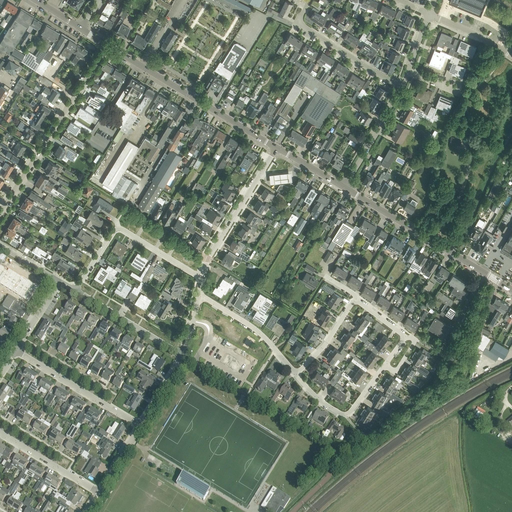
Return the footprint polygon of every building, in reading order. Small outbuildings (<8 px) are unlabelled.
[(67,0),(67,1),(67,2),(70,4),(71,3),(75,6),(75,7),(77,8),(78,8),(83,0),(67,0)] [(167,16),(173,5),(163,0),(161,0),(158,7),(163,9),(161,13),(167,16)] [(235,0),(218,0),(248,15),(251,8),(235,0)] [(366,8),(368,6),(370,0),(362,0),(360,5),(358,3),(355,9),(357,10),(358,11),(360,5),(366,8)] [(375,0),(374,0),(370,0),(368,6),(366,8),(374,10),(378,2),(375,1),(375,0)] [(449,0),(449,1),(459,5),(480,14),(481,12),(483,8),(485,0),(449,0)] [(97,21),(104,25),(108,18),(115,6),(115,7),(117,5),(110,1),(109,3),(108,2),(101,13),(102,13),(97,21)] [(286,1),(282,7),(289,10),(292,4),(286,1)] [(5,15),(8,9),(14,13),(17,8),(7,2),(3,9),(1,13),(5,15)] [(123,4),(117,13),(122,15),(127,6),(123,4)] [(379,12),(385,15),(389,7),(386,5),(385,6),(383,5),(380,10),(379,12)] [(286,16),(289,10),(282,7),(279,13),(286,16)] [(313,20),(316,22),(321,15),(317,13),(319,10),(316,9),(313,7),(310,13),(312,14),(310,18),(313,19),(313,20)] [(392,18),(395,11),(393,10),(393,9),(389,7),(385,15),(392,18)] [(336,9),(334,11),(342,17),(345,13),(336,8),(336,9)] [(25,16),(24,12),(20,10),(0,42),(0,51),(1,50),(9,55),(10,54),(14,48),(33,17),(30,15),(28,16),(26,20),(24,18),(25,16)] [(125,11),(115,27),(118,29),(116,32),(125,38),(130,28),(122,23),(123,21),(128,13),(125,11)] [(320,24),(322,25),(328,17),(329,14),(326,12),(326,13),(323,11),(321,15),(316,22),(315,23),(319,25),(320,24)] [(108,18),(104,25),(110,28),(116,18),(113,15),(110,19),(108,18)] [(403,22),(412,26),(415,18),(406,15),(403,22)] [(37,30),(42,23),(34,18),(18,43),(23,46),(31,33),(30,32),(32,29),(30,27),(31,25),(37,30)] [(408,35),(410,30),(400,26),(401,23),(394,20),(392,23),(398,26),(397,29),(401,31),(399,34),(404,36),(403,37),(407,38),(408,35)] [(145,39),(148,40),(151,42),(161,25),(155,21),(145,39)] [(329,30),(332,32),(337,25),(331,21),(327,28),(329,30)] [(344,27),(346,29),(350,23),(348,21),(345,25),(339,22),(337,25),(332,32),(336,35),(336,34),(339,36),(344,27)] [(345,41),(349,43),(354,34),(352,32),(353,30),(350,29),(353,25),(350,23),(346,29),(348,30),(346,32),(347,32),(343,39),(346,40),(345,41)] [(28,50),(25,55),(21,61),(35,70),(43,58),(49,50),(48,49),(59,33),(45,25),(41,32),(43,34),(41,38),(45,40),(35,55),(28,50)] [(361,38),(363,39),(369,30),(369,29),(367,33),(365,31),(361,38)] [(171,30),(162,45),(162,47),(162,49),(163,51),(165,51),(167,51),(169,49),(177,34),(171,30)] [(363,39),(365,41),(372,31),(369,30),(363,39)] [(437,45),(437,46),(443,48),(445,45),(450,48),(448,54),(452,55),(454,51),(456,46),(450,43),(452,37),(442,33),(440,39),(439,38),(436,45),(437,45)] [(67,38),(68,38),(62,34),(61,34),(60,36),(58,35),(49,50),(43,58),(48,61),(49,61),(54,53),(57,55),(67,39),(68,38),(67,38)] [(143,49),(148,40),(145,39),(137,34),(132,42),(143,49)] [(290,44),(292,45),(297,38),(291,34),(285,43),(288,46),(290,44)] [(355,34),(354,34),(349,43),(352,45),(353,45),(355,46),(360,39),(354,36),(355,34)] [(297,38),(292,45),(294,47),(293,48),(297,51),(302,42),(297,38)] [(404,42),(394,38),(393,41),(396,43),(395,47),(401,50),(404,42)] [(69,39),(67,39),(57,55),(65,61),(76,44),(76,43),(69,39)] [(373,41),(370,46),(365,54),(369,56),(369,55),(372,57),(375,51),(378,53),(381,47),(382,43),(379,42),(378,44),(373,41)] [(476,47),(461,41),(457,51),(472,57),(476,47)] [(362,51),(365,54),(370,46),(364,42),(360,49),(362,51)] [(212,73),(204,86),(210,90),(211,88),(215,90),(214,92),(220,96),(228,83),(223,80),(225,77),(229,79),(246,51),(246,48),(237,43),(234,43),(222,63),(220,61),(214,70),(219,73),(217,76),(212,73)] [(73,62),(82,48),(77,44),(73,52),(75,54),(71,60),(73,62)] [(305,54),(307,55),(312,48),(306,44),(300,53),(304,55),(305,54)] [(10,54),(14,57),(21,61),(25,55),(14,48),(10,54)] [(82,48),(73,62),(76,63),(77,61),(80,62),(87,51),(82,48)] [(318,51),(312,48),(307,55),(310,57),(309,58),(312,60),(318,51)] [(386,57),(396,62),(396,61),(398,62),(400,57),(398,57),(399,54),(389,50),(386,57)] [(292,62),(293,60),(298,53),(295,51),(289,61),(292,62)] [(451,59),(452,55),(448,54),(440,51),(438,56),(434,54),(432,58),(433,58),(432,60),(431,60),(429,64),(441,69),(442,66),(440,65),(443,56),(451,59)] [(322,66),(324,63),(328,56),(322,52),(317,61),(319,62),(319,63),(319,64),(322,66)] [(294,64),(300,55),(298,53),(293,60),(292,62),(294,64)] [(9,55),(7,60),(9,61),(5,67),(8,69),(8,70),(9,71),(8,72),(11,74),(12,73),(13,73),(14,73),(15,73),(17,70),(16,69),(18,66),(11,61),(14,57),(10,54),(9,55)] [(326,72),(334,60),(328,56),(324,63),(322,65),(326,68),(324,70),(326,72)] [(452,63),(449,72),(453,73),(454,73),(454,74),(457,76),(458,77),(458,76),(462,78),(464,71),(459,69),(460,66),(457,65),(460,59),(457,57),(456,57),(453,64),(452,63)] [(35,70),(41,74),(49,61),(48,61),(43,58),(35,70)] [(395,65),(393,64),(392,63),(392,64),(384,60),(380,70),(388,73),(389,71),(392,72),(393,69),(394,69),(396,66),(395,65)] [(105,78),(113,66),(105,61),(101,68),(105,71),(101,78),(103,80),(105,78)] [(304,70),(307,72),(309,69),(313,63),(310,61),(304,70)] [(337,72),(339,73),(344,66),(338,62),(331,73),(335,75),(337,72)] [(316,64),(313,63),(309,69),(307,72),(310,74),(316,64)] [(297,66),(290,78),(295,81),(303,69),(300,67),(297,66)] [(349,69),(344,66),(339,73),(342,75),(339,78),(342,80),(344,77),(345,77),(346,75),(345,75),(349,69)] [(123,78),(126,74),(116,68),(112,75),(115,77),(114,79),(116,80),(113,83),(114,84),(112,88),(110,90),(116,94),(120,87),(123,82),(124,82),(125,79),(123,78)] [(295,81),(284,100),(292,105),(303,88),(307,91),(306,91),(307,92),(309,93),(310,93),(314,95),(313,95),(314,95),(316,92),(309,88),(316,77),(310,74),(307,72),(304,70),(303,69),(295,81)] [(241,90),(245,85),(249,77),(246,74),(237,88),(241,90)] [(353,74),(347,83),(348,84),(350,85),(351,83),(354,85),(358,77),(353,74)] [(52,81),(45,76),(44,78),(40,75),(38,78),(50,86),(53,82),(52,82),(52,81)] [(121,128),(142,93),(141,92),(145,86),(142,84),(137,80),(132,78),(131,77),(128,82),(127,84),(128,84),(125,89),(124,89),(115,104),(125,111),(116,125),(121,128)] [(309,88),(316,92),(335,104),(336,104),(342,94),(341,94),(338,92),(335,90),(326,84),(323,82),(320,80),(316,77),(309,88)] [(358,77),(354,85),(356,87),(355,88),(358,90),(364,81),(358,77)] [(109,80),(106,78),(105,78),(103,80),(100,86),(97,90),(97,91),(102,94),(106,97),(110,91),(104,88),(109,80)] [(365,90),(371,81),(368,80),(362,88),(365,90)] [(344,83),(341,81),(335,90),(338,92),(344,83)] [(338,92),(341,94),(346,84),(344,83),(338,92)] [(1,86),(0,87),(0,91),(5,95),(10,88),(5,85),(3,87),(1,86)] [(373,92),(383,98),(387,91),(377,85),(373,92)] [(44,86),(43,89),(57,98),(60,93),(52,88),(51,90),(44,86)] [(137,126),(132,123),(139,112),(142,114),(153,96),(155,92),(154,91),(149,88),(148,88),(148,87),(143,94),(142,93),(121,128),(120,129),(128,134),(132,132),(133,133),(137,126)] [(417,94),(416,96),(421,98),(420,100),(427,103),(432,92),(428,90),(427,92),(423,90),(424,90),(423,89),(423,90),(420,88),(417,94)] [(36,98),(46,104),(49,100),(54,102),(57,98),(43,89),(41,91),(44,93),(43,94),(40,93),(36,98)] [(225,98),(231,102),(236,93),(233,92),(233,91),(230,89),(225,98)] [(353,102),(360,92),(357,91),(352,98),(347,95),(346,97),(353,102)] [(250,104),(246,111),(253,116),(256,112),(258,113),(260,110),(263,104),(263,105),(267,100),(266,99),(269,95),(264,92),(261,96),(258,101),(256,103),(252,100),(250,104)] [(319,127),(335,104),(316,92),(314,95),(301,116),(308,120),(316,125),(319,127)] [(88,101),(94,105),(93,105),(93,106),(94,106),(94,107),(95,107),(96,106),(101,109),(105,104),(101,102),(104,97),(95,95),(94,97),(90,94),(87,98),(89,99),(88,101)] [(157,106),(159,103),(163,96),(158,94),(154,101),(156,102),(154,105),(153,104),(151,108),(155,110),(157,106)] [(437,103),(435,106),(437,107),(438,107),(438,108),(447,111),(448,112),(453,101),(441,95),(437,102),(437,103)] [(160,112),(168,99),(163,96),(159,103),(157,106),(159,108),(158,110),(160,112)] [(240,96),(235,105),(241,108),(244,102),(247,104),(250,98),(247,96),(245,99),(240,96)] [(369,105),(376,110),(377,109),(377,110),(379,107),(378,106),(380,102),(372,97),(370,100),(371,101),(369,105)] [(38,108),(30,103),(25,100),(23,102),(32,108),(36,111),(38,108)] [(32,100),(30,103),(38,108),(39,109),(46,113),(47,114),(50,109),(43,105),(41,107),(35,103),(36,102),(32,100)] [(167,114),(173,103),(168,100),(161,111),(161,113),(163,114),(162,116),(162,117),(159,121),(161,122),(167,114)] [(287,115),(292,105),(284,100),(276,113),(280,115),(277,119),(280,121),(276,127),(273,126),(272,128),(275,129),(274,130),(278,133),(279,132),(281,133),(290,118),(287,115)] [(266,118),(263,122),(265,123),(265,122),(268,124),(274,115),(272,114),(278,103),(276,101),(274,104),(268,115),(267,114),(265,118),(266,118)] [(261,121),(263,122),(266,118),(265,118),(267,114),(268,115),(274,104),(271,102),(268,106),(269,107),(265,113),(263,112),(258,119),(261,120),(261,121)] [(171,118),(179,106),(173,103),(167,114),(168,115),(167,116),(171,118)] [(429,103),(424,113),(427,115),(431,106),(432,104),(429,103)] [(77,106),(80,108),(76,113),(77,113),(87,120),(87,119),(91,122),(94,117),(99,120),(103,114),(88,104),(85,109),(80,106),(80,108),(77,106)] [(179,121),(185,110),(179,106),(171,121),(170,120),(168,124),(171,126),(176,118),(179,121)] [(431,106),(427,115),(432,118),(436,108),(431,106)] [(421,110),(415,107),(413,111),(406,107),(399,118),(407,123),(411,125),(415,118),(414,117),(416,113),(418,114),(421,110)] [(43,118),(46,113),(39,109),(35,115),(39,117),(39,116),(43,118)] [(367,124),(372,117),(361,111),(357,118),(367,124)] [(12,116),(7,112),(6,114),(3,119),(7,121),(9,118),(11,119),(12,116)] [(31,119),(27,116),(23,113),(22,116),(27,120),(26,122),(37,129),(40,124),(39,123),(32,119),(31,119)] [(276,121),(273,126),(276,127),(280,121),(277,119),(280,115),(276,113),(270,124),(273,119),(276,121)] [(35,115),(34,117),(32,119),(39,123),(43,118),(39,116),(39,117),(35,115)] [(191,134),(200,119),(195,116),(190,125),(182,138),(186,141),(191,134)] [(67,128),(73,132),(76,134),(80,128),(81,128),(82,126),(85,128),(84,130),(90,133),(92,130),(76,119),(73,123),(71,121),(67,128)] [(200,119),(191,134),(193,135),(198,127),(199,128),(204,121),(200,119)] [(316,125),(308,120),(301,131),(309,136),(316,125)] [(204,121),(200,128),(203,129),(197,139),(196,139),(192,145),(193,145),(189,151),(193,153),(199,144),(210,125),(204,121)] [(17,127),(23,131),(31,136),(34,132),(32,131),(33,130),(24,125),(25,124),(21,122),(17,127)] [(174,151),(182,138),(190,125),(185,122),(183,125),(182,126),(179,129),(172,140),(167,137),(173,128),(168,125),(155,145),(144,138),(139,147),(136,152),(140,155),(146,146),(151,149),(145,158),(150,161),(158,147),(160,148),(166,139),(170,142),(167,147),(174,151)] [(410,129),(398,123),(394,131),(395,131),(393,134),(394,134),(392,138),(402,143),(410,129)] [(216,128),(210,125),(199,144),(202,146),(204,143),(203,143),(205,139),(207,138),(208,137),(210,138),(216,128)] [(303,147),(308,139),(292,129),(288,137),(303,147)] [(15,133),(26,140),(27,140),(29,141),(30,139),(31,139),(31,138),(31,137),(31,136),(23,131),(22,134),(17,130),(15,133)] [(217,138),(222,141),(226,135),(218,130),(211,142),(214,143),(217,138)] [(63,134),(60,138),(64,140),(63,142),(66,144),(67,143),(70,145),(72,142),(81,147),(84,143),(69,133),(66,136),(63,134)] [(356,143),(358,139),(349,134),(347,138),(356,143)] [(238,142),(230,137),(227,143),(231,146),(228,150),(228,149),(223,157),(216,168),(220,171),(238,142)] [(310,151),(316,155),(320,148),(318,147),(320,145),(322,146),(321,147),(323,149),(328,140),(324,137),(321,142),(317,140),(310,151)] [(328,140),(323,149),(325,150),(332,139),(330,137),(328,140)] [(460,145),(461,140),(455,140),(455,138),(451,137),(450,144),(460,145)] [(23,151),(26,147),(13,139),(10,143),(12,144),(23,151)] [(122,174),(123,173),(136,152),(139,147),(128,140),(102,183),(112,190),(113,189),(113,190),(123,175),(122,174)] [(226,165),(229,166),(231,162),(233,159),(234,160),(238,152),(241,154),(246,147),(240,143),(226,165)] [(10,147),(12,148),(10,150),(20,156),(21,155),(22,155),(24,152),(23,151),(12,144),(10,147)] [(68,158),(73,161),(78,153),(71,149),(69,152),(59,146),(55,153),(62,158),(64,154),(69,157),(68,158)] [(238,164),(247,170),(257,153),(249,148),(245,155),(244,155),(238,164)] [(390,148),(385,156),(393,160),(397,152),(390,148)] [(9,158),(16,162),(19,158),(6,150),(5,149),(3,153),(9,158)] [(163,189),(165,186),(182,156),(171,150),(138,206),(149,212),(151,208),(159,196),(163,189)] [(325,151),(321,157),(328,162),(330,158),(331,159),(335,153),(331,151),(330,154),(325,151)] [(336,153),(331,161),(333,162),(332,164),(339,169),(343,162),(339,159),(341,156),(336,153)] [(382,161),(381,164),(388,168),(391,164),(393,160),(385,156),(383,160),(382,161)] [(191,157),(186,165),(191,169),(196,160),(191,157)] [(213,157),(208,165),(213,168),(218,160),(213,157)] [(368,172),(362,182),(368,185),(372,178),(372,177),(379,167),(381,164),(382,161),(377,158),(374,164),(376,165),(371,173),(368,172)] [(50,161),(47,165),(55,171),(57,169),(58,169),(59,167),(50,161)] [(10,172),(13,166),(8,162),(7,163),(5,162),(2,167),(10,172)] [(1,174),(6,177),(10,172),(2,167),(0,166),(0,165),(0,168),(0,169),(0,168),(0,173),(1,174)] [(55,171),(47,165),(44,170),(54,176),(55,174),(54,173),(55,171)] [(177,173),(176,175),(176,178),(178,179),(184,168),(182,167),(179,172),(177,173)] [(291,171),(270,173),(271,183),(293,180),(291,171)] [(383,178),(384,178),(387,172),(385,175),(382,173),(378,180),(376,179),(371,188),(376,191),(383,178)] [(41,174),(39,178),(52,187),(54,184),(48,180),(49,179),(41,174)] [(138,184),(123,175),(113,190),(128,199),(138,184)] [(52,187),(39,178),(36,183),(43,188),(44,186),(50,191),(63,199),(65,195),(57,190),(52,187)] [(295,196),(303,182),(299,179),(295,186),(297,187),(292,195),(295,196)] [(404,193),(408,195),(415,182),(411,180),(404,193)] [(224,194),(231,198),(235,192),(231,189),(233,186),(226,182),(222,188),(226,191),(224,194)] [(304,192),(308,185),(303,182),(295,196),(289,206),(293,208),(298,199),(297,198),(302,190),(304,192)] [(379,193),(386,197),(392,187),(385,183),(379,193)] [(279,185),(276,190),(286,196),(291,188),(284,184),(279,185)] [(87,185),(81,193),(88,197),(93,189),(87,185)] [(57,190),(65,195),(65,196),(67,192),(59,187),(57,190)] [(312,188),(311,187),(303,199),(307,202),(305,206),(308,207),(318,191),(315,189),(314,189),(313,187),(312,188)] [(491,187),(484,201),(490,203),(496,189),(491,187)] [(395,188),(389,199),(394,202),(395,201),(396,202),(398,199),(399,199),(403,193),(395,188)] [(265,189),(261,196),(268,200),(270,196),(271,197),(274,194),(265,189)] [(56,208),(52,205),(38,196),(39,195),(32,190),(29,195),(53,211),(56,208)] [(310,213),(313,215),(325,195),(324,194),(324,193),(322,192),(321,193),(321,192),(316,199),(318,200),(310,213)] [(278,193),(276,196),(284,201),(286,198),(278,193)] [(214,205),(224,211),(228,204),(222,201),(224,198),(219,194),(217,197),(218,198),(214,205)] [(327,196),(325,195),(313,215),(316,217),(324,204),(326,205),(330,198),(329,198),(330,197),(328,196),(327,196)] [(165,200),(159,196),(151,208),(154,210),(151,214),(158,218),(162,210),(159,209),(160,207),(161,207),(161,206),(162,205),(165,200)] [(24,202),(38,211),(42,214),(45,215),(47,213),(36,206),(37,203),(34,201),(34,202),(27,197),(24,202)] [(96,203),(93,207),(98,211),(100,208),(102,209),(103,208),(109,212),(110,211),(111,212),(113,207),(112,207),(113,206),(100,197),(96,203)] [(337,202),(331,199),(322,214),(325,216),(330,209),(332,210),(337,202)] [(261,215),(264,209),(266,211),(269,207),(258,200),(254,207),(257,209),(255,211),(261,215)] [(403,208),(411,213),(415,206),(405,200),(403,203),(405,204),(403,208)] [(21,206),(28,211),(29,209),(37,214),(38,211),(24,202),(23,203),(22,203),(20,205),(20,206),(21,206)] [(169,208),(161,220),(164,222),(163,222),(164,222),(165,223),(168,224),(172,218),(173,219),(174,216),(176,218),(184,205),(181,203),(176,211),(172,209),(174,205),(171,204),(170,204),(168,207),(169,208)] [(79,204),(75,211),(80,213),(84,207),(79,204)] [(272,205),(269,209),(276,214),(279,210),(272,205)] [(332,228),(336,222),(344,207),(340,205),(335,212),(337,213),(336,216),(335,216),(329,226),(332,228)] [(349,210),(344,207),(336,222),(338,224),(343,216),(345,217),(349,210)] [(39,221),(20,209),(17,213),(30,222),(31,220),(37,224),(39,221)] [(209,217),(216,222),(217,220),(218,221),(219,220),(218,219),(220,215),(210,209),(208,212),(211,214),(209,217)] [(84,223),(89,226),(92,222),(99,226),(103,220),(102,219),(101,218),(101,219),(97,216),(98,214),(92,210),(87,219),(85,222),(84,223)] [(255,225),(257,221),(260,223),(262,219),(251,212),(246,219),(255,225)] [(201,230),(208,235),(211,231),(210,230),(212,227),(206,224),(208,221),(196,213),(194,217),(203,223),(202,224),(203,225),(201,230)] [(79,214),(75,220),(81,224),(83,221),(85,222),(87,219),(79,214)] [(288,223),(287,222),(284,226),(292,231),(295,227),(294,226),(299,218),(294,214),(288,223)] [(178,219),(173,227),(181,232),(186,225),(189,226),(194,217),(191,215),(187,221),(185,220),(184,222),(178,219)] [(284,226),(287,222),(287,221),(282,217),(278,223),(284,226)] [(14,218),(11,222),(26,231),(27,228),(20,224),(21,222),(14,218)] [(302,218),(294,231),(299,234),(307,221),(302,218)] [(353,229),(346,240),(350,243),(358,230),(364,233),(370,223),(370,222),(370,221),(368,220),(367,220),(364,219),(359,228),(355,225),(354,227),(353,229)] [(481,232),(482,228),(485,223),(482,221),(479,226),(478,228),(474,226),(469,235),(473,237),(474,237),(476,238),(477,236),(478,236),(481,232)] [(26,231),(11,222),(9,227),(16,231),(17,229),(24,234),(26,231)] [(333,239),(331,241),(332,242),(333,241),(342,246),(346,240),(353,229),(354,227),(346,222),(345,224),(343,222),(333,239)] [(364,233),(362,236),(368,239),(363,248),(366,250),(368,248),(370,244),(373,239),(375,235),(372,233),(376,226),(374,225),(374,224),(374,223),(372,222),(371,222),(371,223),(370,223),(364,233)] [(257,229),(253,226),(251,228),(244,224),(242,227),(243,227),(239,234),(241,235),(240,238),(247,242),(250,238),(247,236),(249,232),(254,235),(257,229)] [(42,226),(39,231),(45,235),(48,230),(42,226)] [(5,233),(27,247),(30,241),(23,237),(22,240),(14,235),(16,233),(8,227),(5,233)] [(81,229),(76,239),(79,241),(80,239),(85,242),(85,243),(86,243),(88,244),(92,237),(84,232),(85,231),(81,229)] [(373,239),(370,244),(374,247),(378,241),(382,243),(384,239),(387,233),(381,229),(375,240),(373,239)] [(482,255),(482,254),(483,254),(492,237),(493,235),(488,232),(487,234),(484,233),(475,249),(474,251),(482,255)] [(195,238),(192,242),(201,247),(205,240),(194,233),(192,236),(195,238)] [(511,233),(503,249),(511,254),(511,233)] [(64,237),(61,242),(67,245),(70,241),(64,237)] [(391,252),(398,240),(393,237),(390,242),(387,241),(383,247),(391,252)] [(237,243),(233,240),(229,246),(238,252),(244,243),(239,241),(237,243)] [(299,240),(294,249),(298,251),(303,243),(299,240)] [(398,240),(391,252),(398,256),(402,250),(400,248),(403,243),(398,240)] [(121,257),(127,247),(117,241),(112,250),(121,257)] [(50,259),(51,257),(52,255),(36,245),(35,248),(34,248),(32,252),(41,257),(41,256),(47,259),(48,257),(50,258),(50,259)] [(76,249),(70,245),(65,253),(78,261),(79,258),(80,258),(82,255),(81,255),(82,253),(76,249)] [(415,255),(413,254),(416,250),(409,246),(404,255),(408,258),(407,260),(411,263),(415,255)] [(342,253),(349,257),(351,252),(344,248),(342,253)] [(225,263),(224,265),(231,270),(234,266),(230,264),(233,259),(234,260),(235,258),(239,260),(240,258),(230,251),(228,254),(226,253),(222,261),(225,263)] [(323,260),(328,263),(333,254),(329,251),(323,260)] [(59,262),(57,266),(65,271),(65,270),(70,273),(70,272),(71,273),(74,268),(73,268),(75,264),(70,261),(68,263),(61,259),(63,257),(54,252),(52,255),(51,257),(59,262)] [(247,256),(241,253),(239,256),(247,261),(251,256),(248,254),(247,256)] [(421,266),(427,257),(421,253),(415,263),(413,262),(408,270),(413,273),(418,264),(421,266)] [(136,256),(132,264),(141,270),(148,259),(140,255),(139,257),(136,256)] [(429,276),(437,263),(432,260),(429,264),(429,263),(426,268),(424,267),(420,273),(423,275),(424,273),(429,276)] [(0,284),(28,302),(31,297),(33,298),(40,288),(38,286),(21,276),(21,277),(9,269),(7,271),(5,270),(6,267),(4,266),(2,264),(0,267),(0,284)] [(314,269),(307,264),(304,268),(312,273),(314,269)] [(109,265),(106,270),(101,267),(94,278),(102,283),(106,277),(105,276),(107,273),(109,274),(110,272),(114,275),(117,270),(120,272),(122,269),(116,266),(115,269),(109,265)] [(149,269),(144,276),(141,281),(144,283),(151,272),(164,280),(169,272),(156,265),(155,267),(151,265),(152,265),(151,265),(149,269)] [(337,266),(332,273),(338,276),(342,269),(337,266)] [(436,275),(443,280),(449,271),(441,266),(436,275)] [(342,269),(338,276),(343,279),(349,270),(343,267),(342,269)] [(379,276),(372,271),(369,275),(367,279),(370,280),(373,275),(378,277),(379,276)] [(311,277),(312,276),(307,273),(302,281),(307,284),(307,283),(314,287),(318,281),(311,277)] [(451,291),(463,299),(468,292),(462,288),(466,283),(453,274),(448,282),(454,285),(451,291)] [(229,278),(227,277),(225,280),(223,279),(217,288),(215,287),(212,292),(221,297),(223,293),(225,294),(228,290),(226,289),(228,286),(232,288),(236,282),(239,284),(241,281),(231,275),(229,278)] [(347,282),(352,285),(357,278),(352,275),(347,282)] [(175,282),(171,289),(173,290),(171,293),(180,298),(180,299),(182,290),(181,289),(182,286),(183,287),(185,282),(183,282),(183,281),(179,278),(177,282),(175,282)] [(352,285),(358,289),(362,282),(357,278),(352,285)] [(122,279),(117,289),(119,290),(117,292),(125,297),(129,290),(124,287),(127,282),(122,279)] [(429,280),(424,288),(429,292),(434,284),(429,280)] [(144,283),(141,281),(134,293),(137,295),(140,290),(144,283)] [(324,283),(324,284),(322,286),(333,293),(335,290),(324,283)] [(247,302),(251,295),(249,293),(250,291),(239,284),(235,290),(236,290),(236,289),(240,292),(238,295),(237,296),(238,296),(233,305),(242,310),(244,306),(241,303),(243,299),(247,302)] [(366,284),(361,293),(366,296),(370,289),(372,287),(366,284)] [(370,289),(366,296),(371,299),(376,293),(370,289)] [(161,293),(170,299),(169,298),(171,295),(163,290),(161,293)] [(442,292),(438,298),(446,304),(450,306),(454,301),(442,292)] [(157,313),(163,317),(168,310),(169,310),(171,307),(170,306),(171,303),(172,303),(168,301),(170,299),(161,293),(164,295),(163,298),(165,300),(162,304),(156,300),(151,308),(154,310),(155,308),(159,310),(157,313)] [(260,293),(252,305),(258,309),(259,309),(258,311),(257,310),(257,311),(254,315),(257,316),(256,318),(260,321),(259,321),(263,324),(266,319),(262,317),(271,304),(266,300),(267,298),(260,293)] [(328,303),(335,308),(339,302),(340,303),(342,298),(334,293),(328,303)] [(141,294),(137,301),(139,302),(138,305),(145,309),(151,300),(147,297),(145,300),(143,299),(144,296),(141,294)] [(26,306),(23,304),(22,305),(18,302),(17,302),(17,301),(17,300),(9,295),(2,306),(12,312),(11,313),(15,315),(17,315),(21,318),(22,317),(25,313),(25,311),(24,311),(24,309),(25,309),(26,307),(26,306)] [(376,302),(381,305),(385,298),(380,295),(376,302)] [(494,305),(497,307),(498,308),(502,301),(496,297),(494,301),(491,299),(488,304),(493,307),(494,305)] [(381,305),(386,309),(390,302),(385,298),(381,305)] [(488,325),(492,328),(500,313),(503,314),(509,305),(502,301),(498,308),(497,307),(488,325)] [(72,313),(76,307),(69,303),(63,312),(66,314),(68,311),(72,313)] [(446,304),(440,313),(449,320),(451,317),(456,310),(450,306),(446,304)] [(389,313),(394,316),(399,309),(394,306),(389,313)] [(317,320),(325,325),(332,315),(327,313),(329,310),(323,307),(322,309),(323,310),(317,320)] [(394,316),(400,320),(404,313),(399,309),(394,316)] [(87,314),(80,310),(77,316),(76,316),(75,317),(73,316),(65,328),(68,331),(74,320),(77,322),(79,321),(81,318),(83,320),(87,314)] [(59,321),(63,313),(60,311),(54,321),(56,323),(61,326),(63,323),(59,321)] [(285,327),(276,322),(279,318),(272,314),(265,325),(266,326),(266,325),(269,327),(268,327),(269,328),(269,327),(272,328),(271,329),(280,335),(285,327)] [(291,314),(287,321),(291,323),(295,316),(291,314)] [(371,321),(373,318),(367,314),(364,317),(363,315),(360,318),(359,317),(357,320),(365,326),(369,320),(370,321),(371,321)] [(19,323),(9,317),(7,320),(10,322),(8,326),(15,329),(19,323)] [(89,322),(86,320),(76,335),(80,337),(87,327),(90,329),(92,326),(95,327),(99,321),(94,318),(94,319),(91,317),(89,322)] [(403,324),(408,327),(413,320),(407,317),(403,324)] [(451,327),(435,317),(428,328),(444,338),(451,327)] [(365,326),(357,320),(355,322),(357,323),(355,326),(361,331),(365,326)] [(413,331),(418,323),(413,320),(408,327),(407,329),(408,329),(411,331),(412,329),(413,331)] [(51,325),(45,321),(41,326),(52,333),(54,330),(49,327),(51,325)] [(318,327),(311,322),(303,335),(314,342),(320,332),(316,330),(318,327)] [(106,334),(110,328),(103,323),(98,331),(96,329),(90,338),(92,339),(93,340),(94,338),(95,338),(98,334),(101,335),(103,332),(106,334)] [(385,327),(379,323),(375,328),(380,332),(385,327)] [(41,326),(38,332),(44,335),(46,333),(50,335),(52,333),(41,326)] [(482,326),(480,333),(487,337),(491,331),(482,326)] [(8,341),(11,335),(3,330),(0,334),(0,335),(2,337),(1,339),(4,341),(5,339),(6,340),(7,341),(7,340),(8,341)] [(118,341),(122,335),(115,330),(112,335),(112,334),(110,338),(107,336),(102,345),(105,347),(109,341),(112,343),(114,339),(118,341)] [(41,341),(44,335),(38,332),(35,337),(41,341)] [(345,333),(343,336),(350,341),(354,336),(349,332),(347,335),(345,333)] [(483,351),(485,347),(490,339),(481,334),(478,348),(483,351)] [(380,340),(387,346),(389,343),(390,344),(392,341),(384,335),(380,340)] [(343,340),(341,343),(346,346),(350,341),(343,336),(341,338),(343,340)] [(56,343),(53,348),(55,350),(59,343),(61,342),(64,337),(63,339),(60,338),(57,343),(56,343)] [(133,342),(126,337),(121,345),(119,343),(113,353),(116,354),(120,347),(128,352),(130,348),(129,348),(131,345),(132,345),(133,343),(133,342)] [(491,338),(485,347),(490,350),(495,341),(491,338)] [(367,340),(365,342),(377,351),(379,349),(384,352),(386,349),(385,349),(387,346),(380,340),(376,346),(367,340)] [(297,345),(292,352),(300,357),(304,349),(303,349),(305,346),(298,341),(296,344),(297,345)] [(503,358),(509,349),(495,341),(490,350),(503,358)] [(375,354),(377,351),(365,342),(363,344),(372,351),(368,357),(375,362),(377,359),(378,360),(380,357),(375,354)] [(75,343),(71,350),(73,352),(69,358),(76,362),(78,360),(79,361),(82,356),(77,353),(79,350),(76,348),(78,345),(75,343)] [(62,344),(58,351),(65,356),(69,349),(62,344)] [(144,349),(138,344),(134,351),(140,355),(144,349)] [(89,345),(84,353),(87,354),(80,365),(87,369),(93,360),(87,356),(92,347),(89,345)] [(340,352),(335,348),(333,351),(331,350),(329,352),(340,360),(344,355),(345,356),(348,353),(342,349),(340,352)] [(416,351),(414,354),(423,360),(426,355),(429,357),(431,353),(423,349),(422,351),(419,349),(417,353),(416,351)] [(340,360),(329,352),(327,355),(329,356),(327,359),(333,364),(335,361),(338,363),(340,360)] [(93,369),(91,371),(94,373),(93,374),(97,376),(98,375),(101,370),(102,369),(98,366),(100,363),(102,360),(102,359),(101,358),(103,356),(102,355),(99,353),(93,362),(96,364),(95,365),(93,369)] [(423,360),(414,354),(412,357),(414,358),(412,361),(419,365),(421,362),(424,364),(426,361),(423,360)] [(150,365),(149,366),(152,368),(153,369),(158,372),(165,362),(162,360),(161,359),(161,360),(158,358),(157,357),(154,362),(152,361),(150,365)] [(368,357),(364,362),(372,368),(374,366),(373,365),(375,362),(368,357)] [(442,360),(439,358),(433,366),(436,368),(442,360)] [(139,361),(137,364),(146,369),(148,367),(142,363),(139,361)] [(106,371),(102,378),(109,382),(113,376),(112,375),(114,372),(109,369),(111,365),(108,363),(104,369),(107,370),(106,372),(106,371)] [(123,363),(117,372),(119,374),(125,364),(123,363)] [(416,370),(417,371),(418,368),(413,365),(412,367),(409,365),(407,369),(405,367),(404,370),(412,376),(416,370)] [(360,367),(356,373),(363,378),(365,375),(366,376),(368,373),(360,367)] [(427,374),(424,371),(418,368),(417,371),(429,378),(431,376),(427,374)] [(26,383),(32,373),(30,372),(31,371),(28,369),(27,370),(22,377),(19,375),(17,379),(20,381),(23,377),(25,378),(23,382),(26,383)] [(314,374),(315,374),(311,379),(314,381),(317,383),(323,375),(320,373),(320,372),(317,369),(314,374)] [(412,376),(404,370),(400,376),(409,381),(412,376)] [(151,382),(153,384),(156,380),(141,371),(137,379),(142,382),(139,387),(141,388),(139,392),(144,395),(144,394),(143,394),(145,390),(145,391),(146,390),(145,390),(151,382)] [(274,391),(279,384),(277,383),(280,377),(271,371),(268,376),(265,374),(256,389),(261,392),(263,389),(265,390),(267,387),(274,391)] [(38,376),(32,373),(26,383),(29,385),(31,381),(33,383),(38,376)] [(363,378),(356,373),(352,379),(360,384),(362,382),(361,381),(363,378)] [(113,385),(119,389),(124,382),(120,380),(122,377),(119,375),(113,385)] [(328,379),(323,375),(317,383),(320,385),(320,386),(322,388),(328,379)] [(387,378),(385,381),(397,388),(400,383),(397,381),(398,381),(391,376),(389,379),(387,378)] [(41,393),(48,382),(43,379),(39,386),(41,388),(39,391),(41,393)] [(357,386),(349,380),(347,383),(355,388),(357,386)] [(384,384),(382,387),(384,388),(388,390),(390,392),(392,389),(394,390),(395,391),(396,391),(398,389),(397,388),(385,381),(384,383),(384,384)] [(54,386),(48,382),(41,393),(45,395),(47,391),(49,393),(54,386)] [(336,399),(341,391),(344,388),(337,383),(334,386),(335,387),(329,395),(332,397),(333,397),(336,399)] [(288,402),(294,392),(288,388),(289,387),(285,384),(283,388),(280,387),(271,402),(274,404),(278,397),(280,394),(285,397),(283,399),(288,402)] [(127,385),(125,389),(133,394),(135,390),(127,385)] [(11,398),(14,393),(11,390),(4,386),(1,392),(7,396),(11,398)] [(60,399),(64,392),(59,389),(55,396),(57,397),(55,401),(58,402),(60,399)] [(345,394),(341,391),(336,399),(338,401),(340,404),(344,399),(347,401),(347,400),(349,397),(350,395),(349,393),(348,392),(347,391),(347,390),(345,394)] [(376,393),(374,396),(383,402),(383,400),(386,396),(394,401),(395,398),(392,396),(386,393),(385,395),(379,391),(377,395),(376,393)] [(66,394),(64,392),(60,399),(66,402),(70,396),(69,396),(70,394),(67,393),(66,394)] [(19,403),(22,405),(27,397),(21,393),(20,395),(21,399),(18,403),(19,403)] [(143,399),(134,394),(133,397),(134,398),(128,407),(134,411),(138,404),(139,405),(143,399)] [(51,395),(47,402),(44,407),(51,412),(52,410),(48,408),(55,397),(51,395)] [(374,400),(372,403),(379,407),(383,402),(374,396),(372,399),(374,400)] [(30,399),(27,397),(22,405),(21,406),(24,407),(30,399)] [(76,398),(75,399),(71,406),(74,407),(72,411),(74,412),(80,402),(79,401),(79,400),(76,398)] [(305,403),(301,400),(299,399),(297,402),(295,400),(287,413),(290,415),(295,408),(296,409),(297,406),(305,411),(308,407),(309,406),(310,404),(306,402),(305,403)] [(82,403),(80,402),(74,412),(77,414),(79,411),(81,412),(86,405),(85,405),(86,404),(83,402),(82,403)] [(65,409),(60,417),(63,419),(70,407),(67,406),(65,409)] [(364,409),(362,411),(371,417),(375,411),(368,407),(366,410),(364,409)] [(388,416),(395,410),(392,408),(389,413),(383,410),(382,412),(388,416)] [(90,422),(96,412),(91,409),(87,415),(84,414),(83,415),(78,423),(79,421),(82,423),(85,419),(90,422)] [(29,411),(26,415),(22,422),(29,425),(34,416),(36,417),(39,412),(37,410),(34,415),(32,414),(29,411)] [(21,411),(17,418),(22,422),(26,415),(21,411)] [(324,424),(329,416),(325,414),(324,415),(318,411),(316,414),(313,412),(308,419),(312,421),(314,418),(324,424)] [(371,417),(362,411),(361,414),(363,415),(359,421),(364,423),(365,421),(368,422),(370,419),(373,422),(375,419),(371,417)] [(101,416),(102,415),(96,412),(90,422),(98,427),(104,418),(101,416)] [(383,417),(378,421),(380,422),(388,416),(382,412),(380,415),(383,417)] [(104,426),(108,419),(111,420),(114,417),(108,413),(101,425),(104,426)] [(53,427),(56,423),(59,418),(56,416),(50,425),(45,422),(39,432),(45,435),(50,426),(53,428),(53,427)] [(37,421),(33,428),(39,432),(45,422),(41,419),(40,421),(38,420),(37,421)] [(327,430),(322,438),(324,440),(326,438),(330,432),(331,433),(332,430),(337,433),(335,437),(340,440),(341,440),(342,441),(343,440),(345,436),(345,435),(344,434),(343,434),(344,432),(343,428),(338,424),(333,425),(333,426),(330,425),(327,430)] [(69,437),(75,426),(73,425),(66,435),(69,437)] [(125,429),(119,425),(112,436),(118,440),(125,429)] [(79,428),(75,426),(69,437),(72,439),(79,428)] [(505,436),(497,426),(492,430),(498,438),(499,437),(502,440),(504,438),(510,445),(511,443),(511,440),(510,438),(511,437),(510,437),(508,434),(505,436)] [(101,429),(99,433),(104,436),(106,438),(109,434),(101,429)] [(51,441),(54,442),(59,435),(53,431),(49,438),(52,440),(51,441)] [(110,441),(104,437),(104,436),(99,433),(96,431),(93,435),(102,440),(98,446),(103,449),(99,455),(104,459),(111,447),(108,445),(110,441)] [(55,442),(61,445),(65,438),(59,435),(54,442),(54,443),(55,443),(55,442)] [(70,441),(66,448),(71,451),(75,445),(70,441)] [(77,442),(75,445),(71,451),(77,455),(80,450),(83,452),(83,451),(84,450),(86,446),(87,445),(84,443),(83,445),(77,442)] [(13,453),(7,449),(1,458),(6,461),(3,467),(6,468),(9,463),(7,462),(8,459),(9,460),(13,453)] [(87,453),(84,451),(81,456),(86,459),(89,454),(87,453)] [(16,469),(22,459),(17,455),(13,462),(12,464),(14,465),(13,467),(16,469)] [(25,468),(29,463),(22,459),(16,469),(22,472),(19,477),(22,478),(25,473),(27,470),(25,468)] [(97,470),(100,465),(92,460),(84,472),(88,474),(95,478),(99,471),(97,470)] [(12,465),(9,463),(6,468),(2,474),(4,476),(8,470),(9,470),(12,465)] [(35,475),(39,469),(33,465),(29,472),(35,475)] [(45,472),(39,469),(35,475),(41,479),(45,472)] [(204,501),(207,495),(210,490),(183,474),(176,484),(204,501)] [(49,488),(51,485),(55,478),(49,475),(48,477),(45,476),(41,483),(38,489),(41,491),(44,485),(49,488)] [(61,482),(55,478),(51,485),(57,489),(61,482)] [(38,489),(41,483),(38,481),(33,491),(36,492),(38,489)] [(13,489),(10,494),(13,496),(19,485),(17,483),(13,489)] [(0,492),(0,500),(2,502),(4,499),(6,495),(7,496),(9,493),(8,491),(2,488),(2,489),(0,492)] [(66,500),(75,506),(81,496),(72,490),(66,500)] [(276,511),(280,507),(284,509),(290,498),(287,496),(277,490),(265,509),(269,511),(276,511)] [(51,496),(48,501),(51,503),(53,500),(54,498),(56,495),(57,493),(54,491),(51,496)] [(59,497),(56,495),(54,498),(57,499),(61,502),(65,504),(67,502),(60,497),(59,497)] [(11,498),(7,505),(13,508),(17,502),(19,498),(15,496),(15,497),(13,496),(11,498)] [(23,505),(17,502),(13,508),(19,511),(22,506),(25,507),(30,499),(27,498),(23,505)] [(33,501),(30,499),(25,507),(27,509),(25,511),(33,511),(34,511),(35,510),(32,508),(32,507),(30,506),(33,501)] [(45,511),(51,503),(48,501),(47,502),(48,502),(41,511),(45,511)] [(69,511),(68,511),(70,507),(65,504),(61,502),(60,505),(59,506),(64,509),(62,511),(61,511),(60,511),(69,511)]
